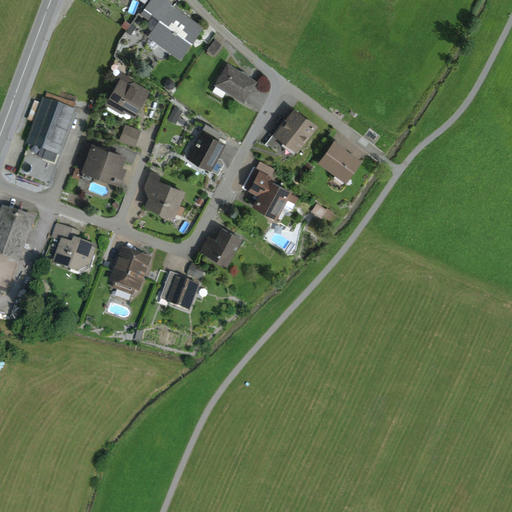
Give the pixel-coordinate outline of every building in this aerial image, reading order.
[(199,27),(172,8),(172,9),(168,14),(166,12),(169,7),(158,0),(150,12),(154,15),(149,23),(150,27),(152,30),(148,36),(151,38),(148,43),(154,49),(158,44),(171,53),(173,50),(180,55),(199,27)] [(215,40),(208,49),(214,54),(221,45),(215,40)] [(226,91),(244,101),(256,81),(248,76),(242,73),(228,65),(216,84),(217,85),(213,91),(223,97),(226,91)] [(144,96),(137,91),(135,85),(128,86),(132,80),(121,73),(117,80),(121,82),(111,99),(118,104),(120,110),(127,109),(135,113),(144,96)] [(174,85),(174,82),(171,80),(167,81),(165,84),(166,87),(169,89),(172,88),(174,85)] [(144,96),(147,91),(135,85),(137,91),(144,96)] [(16,176),(45,186),(72,113),(75,105),(64,101),(47,95),(16,176)] [(64,101),(75,105),(78,99),(66,95),(64,101)] [(108,104),(120,110),(118,104),(111,99),(108,104)] [(176,109),(172,122),(180,124),(184,111),(176,109)] [(287,121),(276,134),(278,135),(297,150),(315,126),(295,110),(287,121)] [(45,186),(50,188),(77,115),(72,113),(45,186)] [(287,121),(285,120),(267,143),(267,144),(270,146),(278,135),(276,134),(287,121)] [(120,140),(134,145),(140,131),(126,126),(120,140)] [(223,163),(221,159),(217,157),(224,143),(202,131),(190,153),(212,165),(210,169),(218,173),(223,163)] [(338,173),(346,179),(360,161),(344,149),(344,148),(335,141),(320,162),(337,174),(338,173)] [(85,167),(84,169),(115,180),(120,167),(124,157),(109,151),(109,150),(100,146),(99,148),(86,143),(78,165),(85,167)] [(210,169),(212,165),(190,153),(188,157),(210,169)] [(260,162),(256,170),(270,177),(274,169),(260,162)] [(307,163),(303,169),(307,173),(312,166),(307,163)] [(95,177),(118,186),(125,169),(120,167),(115,180),(84,169),(82,176),(84,179),(90,182),(93,180),(95,177)] [(256,202),(278,214),(290,193),(290,192),(268,180),(270,177),(256,170),(255,169),(246,187),(260,195),(256,202)] [(145,187),(153,190),(147,206),(162,212),(163,208),(174,213),(174,212),(177,205),(183,192),(157,181),(160,175),(151,172),(145,187)] [(344,183),(346,179),(338,173),(337,174),(335,176),(344,183)] [(290,210),(297,197),(290,193),(278,214),(277,216),(281,219),(285,212),(290,210)] [(277,216),(278,214),(256,202),(254,206),(276,218),(277,216)] [(316,212),(321,216),(323,213),(326,210),(317,204),(315,208),(317,210),(316,212)] [(174,212),(181,215),(184,207),(177,205),(174,212)] [(0,220),(0,253),(18,260),(32,222),(3,212),(0,220)] [(53,238),(62,241),(67,229),(58,226),(53,238)] [(76,265),(82,268),(89,265),(95,248),(75,240),(77,233),(67,229),(62,241),(55,260),(57,264),(70,268),(76,265)] [(208,255),(210,251),(229,261),(241,239),(222,229),(215,241),(209,238),(201,251),(208,255)] [(135,289),(137,290),(149,260),(123,250),(112,281),(114,281),(118,283),(117,286),(117,288),(125,291),(127,286),(135,289)] [(226,265),(229,261),(210,251),(208,255),(226,265)] [(0,285),(7,288),(18,260),(0,253),(0,285)] [(198,267),(198,266),(192,264),(187,274),(198,279),(201,272),(197,270),(198,267)] [(82,274),(87,272),(89,266),(89,265),(82,268),(76,265),(70,268),(71,270),(82,274)] [(182,281),(183,277),(171,273),(170,274),(179,277),(178,279),(182,281)] [(187,283),(188,279),(183,277),(182,281),(178,279),(179,277),(170,274),(163,292),(171,295),(168,302),(188,310),(197,287),(187,283)] [(127,286),(125,291),(117,288),(117,286),(118,283),(114,281),(111,288),(133,296),(135,289),(127,286)] [(161,299),(168,302),(171,295),(163,292),(161,299)]
